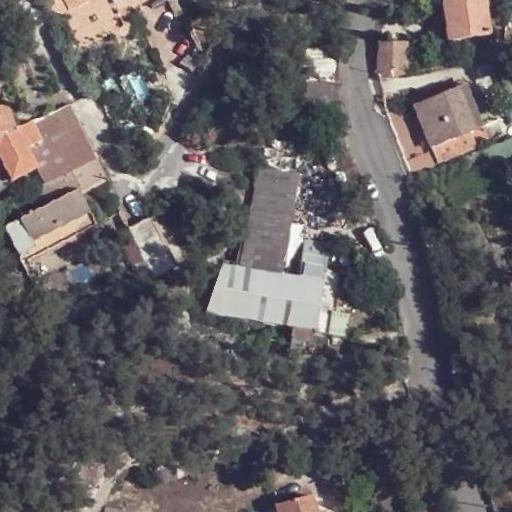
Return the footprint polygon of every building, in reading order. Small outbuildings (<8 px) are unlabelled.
[(68,16),(106,0),(61,0),(62,2),(68,16)] [(489,37),(483,0),(458,0),(459,1),(442,2),(447,43),(487,37),(489,37)] [(49,8),(56,23),(68,16),(62,2),(49,8)] [(489,54),(487,37),(447,43),(450,59),(489,54)] [(407,48),(379,46),(377,76),(379,76),(407,72),(407,48)] [(312,86),(335,88),(337,52),(314,50),(299,49),(296,111),(311,112),(312,86)] [(511,54),(497,57),(509,97),(511,95),(511,54)] [(465,84),(456,87),(457,91),(475,135),(484,132),(465,84)] [(334,113),(335,88),(312,86),(311,112),(334,113)] [(416,101),(418,107),(443,97),(441,91),(416,101)] [(475,135),(457,91),(443,97),(418,107),(436,151),(437,149),(442,161),(480,146),(475,135)] [(402,111),(388,114),(395,140),(409,180),(425,175),(419,156),(402,111)] [(90,166),(63,116),(12,139),(33,176),(43,192),(67,179),(90,166)] [(0,194),(33,176),(12,139),(7,140),(3,142),(3,143),(0,144),(0,194)] [(511,142),(483,153),(491,165),(511,157),(511,142)] [(425,175),(437,170),(429,152),(419,156),(425,175)] [(76,196),(78,199),(102,188),(90,166),(67,179),(76,196)] [(258,171),(239,271),(279,277),(298,179),(258,171)] [(43,192),(51,209),(76,196),(67,179),(43,192)] [(18,228),(30,247),(85,217),(78,199),(76,196),(51,209),(18,228)] [(30,247),(37,262),(95,231),(85,217),(30,247)] [(148,221),(127,233),(145,266),(156,286),(178,273),(148,221)] [(25,269),(37,262),(30,247),(18,228),(6,236),(25,269)] [(302,247),(300,263),(322,266),(325,250),(302,247)] [(300,263),(296,281),(318,285),(320,273),(322,266),(300,263)] [(148,290),(156,286),(145,266),(136,271),(148,290)] [(310,337),(318,285),(296,281),(279,277),(239,271),(215,268),(197,318),(310,337)] [(310,337),(322,341),(326,276),(320,273),(318,285),(310,337)] [(349,294),(335,290),(335,287),(332,280),(326,276),(322,341),(342,343),(349,294)] [(279,507),(281,511),(322,511),(318,495),(279,507)]
